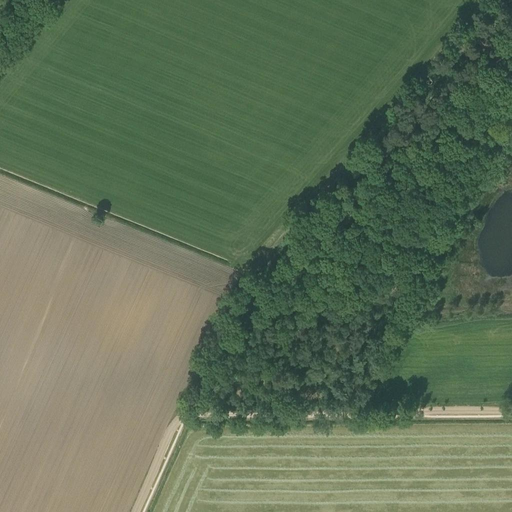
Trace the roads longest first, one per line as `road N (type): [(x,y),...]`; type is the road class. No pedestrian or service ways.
road 1 (track): [(186,419),(266,249),(478,0)]
road 2 (track): [(136,511),(174,425),(189,413),(511,410)]
